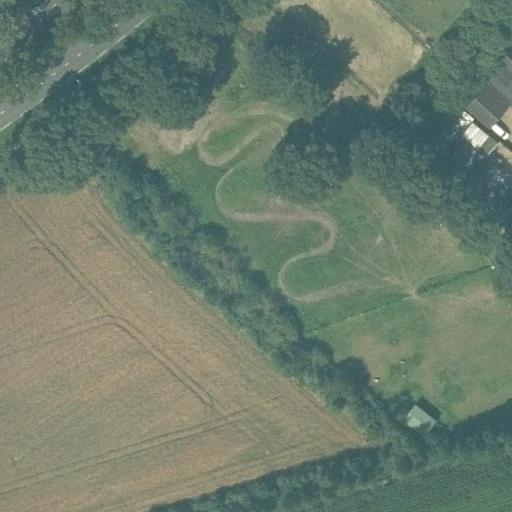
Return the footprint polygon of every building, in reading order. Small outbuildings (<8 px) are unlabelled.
[(511,45),(499,61),(502,64),(511,72),(511,45)] [(511,81),(511,72),(502,64),(484,86),(497,98),(511,81)] [(312,80),(320,87),(334,72),(325,65),(312,80)] [(484,86),(463,111),(486,130),(506,106),(497,98),(484,86)] [(496,141),(472,120),(461,133),(485,154),(496,141)] [(475,216),(454,200),(442,215),(463,231),(475,216)] [(511,202),(500,216),(511,226),(511,202)] [(435,419),(414,402),(401,418),(422,435),(435,419)]
